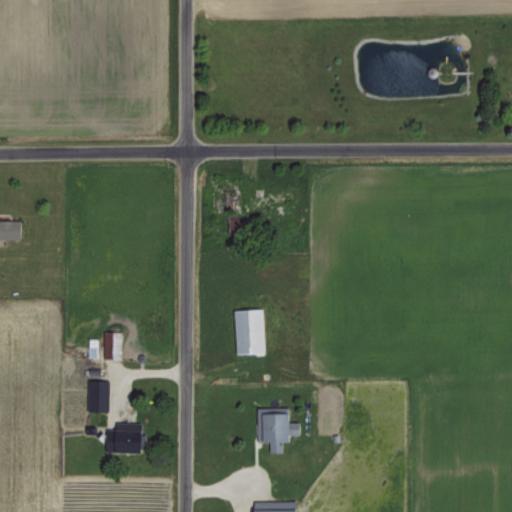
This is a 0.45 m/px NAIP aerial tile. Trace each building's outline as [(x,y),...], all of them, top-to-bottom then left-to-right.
[(24,219),(0,218),(0,236),(24,237),(24,219)] [(268,351),(267,307),(236,308),(237,352),(268,351)] [(123,329),(104,330),(105,358),(124,357),(123,329)] [(99,337),(90,337),(90,356),(99,356),(99,337)] [(88,379),(89,410),(111,410),(110,388),(103,388),(102,378),(88,379)] [(294,410),(273,410),(273,406),(258,407),(259,440),(271,440),(271,451),(285,451),(285,440),(295,440),(295,433),(303,433),(303,420),(294,421),(294,410)] [(147,450),(148,421),(118,420),(118,429),(110,429),(110,449),(147,450)] [(282,500),(256,499),(255,511),(303,511),(304,507),(282,507),(282,500)]
